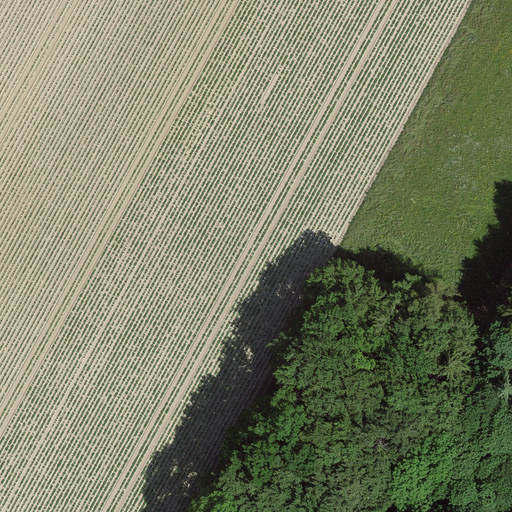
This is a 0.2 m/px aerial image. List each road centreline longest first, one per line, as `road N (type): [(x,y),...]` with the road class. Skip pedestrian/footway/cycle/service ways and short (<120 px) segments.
road 1 (track): [(342,256),(203,511)]
road 2 (track): [(342,256),(488,312),(511,263)]
